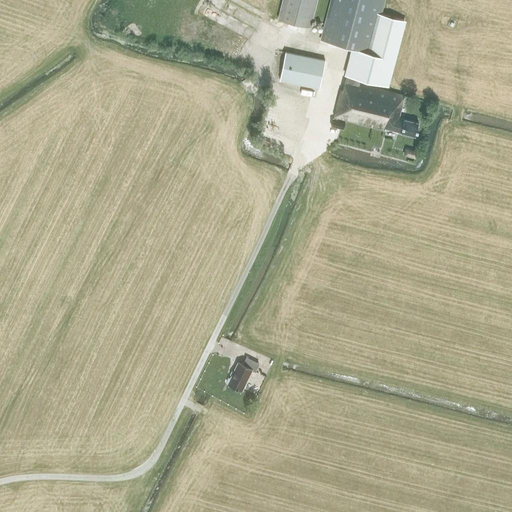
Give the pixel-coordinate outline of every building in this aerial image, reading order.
[(282,0),(277,19),(310,28),(317,0),(282,0)] [(360,78),(387,85),(404,20),(381,14),(384,0),(331,0),(321,40),(353,48),(345,80),(343,90),(341,89),(333,120),(331,126),(341,129),(342,122),(336,120),(337,118),(385,131),(386,128),(415,136),(418,123),(398,118),(404,95),(359,83),(360,78)] [(205,1),(200,10),(251,38),(257,28),(205,1)] [(325,60),(285,52),(279,81),(319,89),(325,60)] [(418,151),(411,149),(409,157),(416,158),(418,151)] [(243,365),(238,362),(227,384),(242,391),(252,370),(255,371),(258,364),(246,357),(243,365)]
